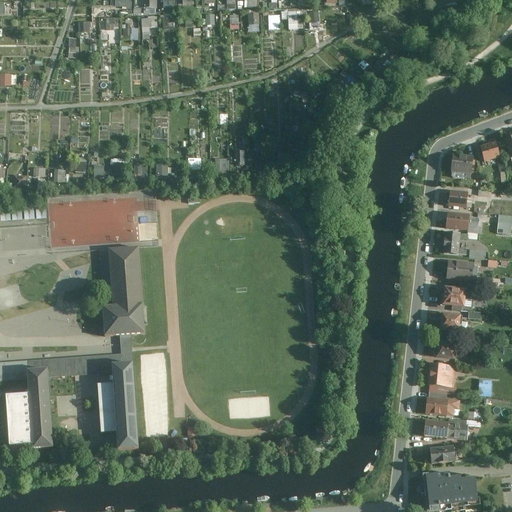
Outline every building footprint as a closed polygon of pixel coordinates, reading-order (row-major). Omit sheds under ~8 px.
[(143,0),(144,13),(156,13),(156,0),(143,0)] [(162,0),(163,8),(176,8),(175,0),(162,0)] [(236,9),(236,0),(225,0),(226,9),(236,9)] [(289,30),(301,29),(300,10),(282,11),(283,20),(289,19),(289,30)] [(249,32),(261,32),(261,13),(249,13),(249,32)] [(215,25),(215,15),(207,15),(206,25),(215,25)] [(231,23),(239,24),(239,16),(232,15),(231,23)] [(163,16),(163,30),(175,30),(175,16),(163,16)] [(158,17),(142,18),(143,35),(154,35),(153,29),(158,28),(158,17)] [(109,20),(110,30),(120,30),(120,19),(109,20)] [(90,22),(79,23),(79,33),(91,32),(90,22)] [(0,86),(15,86),(15,75),(0,74),(0,86)] [(500,157),(495,141),(480,146),(484,161),(500,157)] [(234,152),(234,166),(244,166),(244,152),(234,152)] [(474,156),(453,153),(450,171),(472,174),(474,156)] [(77,158),(76,172),(87,173),(88,159),(77,158)] [(112,168),(126,168),(127,160),(113,159),(112,168)] [(214,159),(215,174),(229,174),(229,159),(214,159)] [(155,179),(167,179),(168,165),(155,165),(155,179)] [(147,176),(147,166),(134,166),(134,176),(147,176)] [(35,168),(35,177),(47,177),(47,168),(35,168)] [(94,168),(94,177),(105,177),(105,168),(94,168)] [(54,176),(54,183),(66,182),(66,169),(54,170),(55,176),(54,176)] [(13,189),(26,189),(26,176),(13,176),(13,189)] [(470,192),(451,190),(450,206),(468,207),(470,192)] [(0,206),(0,223),(48,221),(47,204),(0,206)] [(503,206),(493,205),(493,213),(502,214),(503,206)] [(478,216),(449,212),(447,228),(470,230),(470,225),(477,225),(478,216)] [(511,217),(488,215),(488,222),(498,224),(497,233),(510,235),(511,217)] [(461,255),(462,233),(447,232),(447,239),(446,247),(446,254),(461,255)] [(120,337),(132,336),(150,335),(144,251),(144,245),(109,248),(110,257),(102,257),(104,287),(112,286),(113,307),(103,308),(106,338),(120,337)] [(469,258),(485,260),(486,252),(470,251),(469,258)] [(456,261),(449,261),(448,280),(455,281),(474,282),(475,263),(456,261)] [(468,289),(446,286),(444,305),(466,308),(468,289)] [(461,315),(441,313),(440,331),(459,333),(461,315)] [(132,336),(120,337),(122,356),(0,364),(0,383),(33,381),(38,452),(60,451),(56,378),(119,374),(119,385),(102,386),(106,436),(123,435),(124,451),(146,450),(141,364),(134,365),(133,351),(133,349),(132,336)] [(454,344),(437,342),(435,357),(453,359),(454,344)] [(455,367),(429,365),(427,387),(453,389),(455,367)] [(491,383),(479,382),(478,396),(490,397),(491,383)] [(459,401),(426,398),(425,415),(453,417),(453,410),(459,411),(459,401)] [(469,426),(481,426),(480,413),(469,413),(469,426)] [(447,439),(448,424),(424,422),(423,437),(447,439)] [(468,425),(448,424),(447,439),(466,440),(468,425)] [(187,428),(187,437),(196,437),(195,428),(187,428)] [(453,447),(429,449),(430,465),(454,463),(453,447)] [(441,511),(441,506),(479,502),(477,479),(462,480),(461,477),(451,478),(450,473),(427,475),(429,511),(441,511)]
